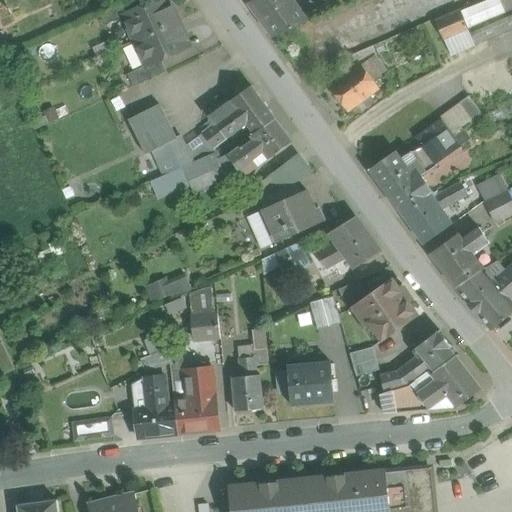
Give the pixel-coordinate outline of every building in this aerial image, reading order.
[(133,0),(128,0),(100,13),(105,25),(123,17),(123,16),(138,9),(133,0)] [(157,0),(138,9),(123,16),(123,17),(135,42),(178,21),(168,0),(157,0)] [(254,0),(249,4),(273,37),(309,21),(304,14),(335,0),(254,0)] [(461,11),(436,22),(444,41),(468,30),(469,30),(461,11)] [(511,14),(469,34),(475,47),(511,30),(511,14)] [(178,21),(135,42),(146,66),(146,67),(161,60),(190,47),(178,21)] [(468,30),(444,41),(451,58),(475,47),(469,34),(468,30)] [(161,60),(146,67),(146,66),(128,74),(134,87),(167,72),(161,60)] [(360,65),(329,88),(348,113),(379,91),(360,65)] [(276,118),(252,86),(231,102),(247,124),(254,134),(255,134),(276,118)] [(469,96),(440,117),(442,119),(454,136),(483,116),(469,96)] [(231,102),(210,117),(216,124),(227,139),(247,124),(231,102)] [(176,138),(160,105),(129,120),(146,155),(153,152),(164,175),(183,167),(193,162),(184,144),(181,136),(176,138)] [(276,118),(255,134),(254,134),(251,136),(254,141),(268,160),(269,160),(294,142),(276,118)] [(442,119),(415,137),(423,148),(424,147),(435,162),(436,162),(460,145),(457,141),(457,140),(454,136),(442,119)] [(216,124),(203,134),(214,149),(227,139),(216,124)] [(193,162),(217,151),(214,149),(203,134),(184,144),(193,162)] [(254,141),(242,150),(240,148),(229,156),(239,171),(254,160),(259,167),(268,160),(254,141)] [(423,148),(400,157),(417,180),(421,177),(436,167),(438,166),(436,162),(435,162),(424,147),(423,148)] [(193,162),(183,167),(188,177),(195,193),(218,183),(212,171),(224,166),(217,151),(193,162)] [(400,157),(396,151),(370,170),(391,199),(417,180),(400,157)] [(300,152),(276,170),(284,188),(298,182),(316,174),(300,152)] [(183,167),(164,175),(168,185),(188,177),(183,167)] [(276,170),(265,174),(274,193),(284,188),(276,170)] [(417,180),(391,199),(400,210),(413,201),(430,194),(432,192),(421,177),(417,180)] [(274,193),(261,199),(266,209),(302,193),(298,182),(284,188),(274,193)] [(461,184),(434,198),(442,209),(469,196),(461,184)] [(266,209),(264,210),(278,242),(326,221),(321,209),(317,211),(308,191),(302,193),(266,209)] [(511,200),(507,191),(485,202),(491,213),(511,202),(511,200)] [(430,194),(413,201),(400,210),(424,245),(453,225),(442,209),(434,198),(430,194)] [(511,202),(491,213),(497,225),(511,216),(511,202)] [(278,242),(264,210),(253,215),(267,247),(278,242)] [(381,252),(356,218),(330,234),(336,242),(348,258),(356,269),(381,252)] [(488,240),(480,229),(463,241),(471,252),(488,240)] [(459,235),(431,254),(456,288),(483,268),(471,252),(463,241),(459,235)] [(336,242),(316,254),(327,269),(348,258),(336,242)] [(298,244),(262,260),(264,276),(281,266),(289,278),(311,265),(298,244)] [(483,268),(456,288),(492,331),(511,313),(511,302),(496,283),(483,268)] [(511,268),(496,283),(511,302),(511,301),(511,268)] [(361,280),(339,290),(344,301),(366,291),(361,280)] [(411,299),(404,288),(398,289),(392,281),(354,308),(367,327),(371,324),(382,341),(417,316),(409,304),(411,299)] [(145,298),(150,309),(177,297),(172,286),(145,298)] [(190,289),(191,307),(216,305),(214,287),(190,289)] [(311,301),(318,327),(341,321),(334,295),(311,301)] [(218,314),(191,317),(194,341),(221,338),(218,314)] [(229,318),(219,319),(221,338),(231,337),(229,318)] [(264,330),(253,331),(256,358),(256,366),(267,365),(264,330)] [(439,331),(413,351),(418,357),(430,371),(432,374),(456,356),(456,357),(459,355),(439,331)] [(4,344),(0,345),(0,375),(15,368),(4,344)] [(374,348),(351,354),(357,377),(380,370),(374,348)] [(157,369),(173,363),(169,351),(153,356),(157,369)] [(456,357),(456,356),(432,374),(437,381),(458,407),(481,390),(456,357)] [(418,357),(397,372),(407,387),(410,384),(411,385),(424,375),(430,371),(418,357)] [(256,358),(240,359),(241,377),(257,375),(256,366),(256,358)] [(331,363),(289,366),(292,406),(310,405),(310,403),(333,401),(333,403),(335,403),(331,363)] [(213,368),(185,371),(189,400),(216,397),(213,368)] [(397,372),(382,377),(386,393),(407,387),(397,372)] [(241,377),(232,378),(236,412),(264,409),(261,375),(257,375),(241,377)] [(164,376),(146,378),(149,409),(167,408),(164,376)] [(437,381),(418,395),(429,410),(458,407),(437,381)] [(386,393),(381,394),(386,414),(429,410),(418,395),(411,385),(410,384),(407,387),(386,393)] [(189,400),(175,401),(175,407),(179,434),(220,430),(217,397),(216,397),(189,400)] [(149,409),(135,411),(138,438),(179,434),(175,407),(167,408),(149,409)] [(86,446),(108,443),(105,428),(83,432),(86,446)] [(439,511),(436,467),(230,487),(232,511),(439,511)] [(139,511),(135,494),(89,506),(90,511),(139,511)] [(58,511),(56,500),(18,505),(18,511),(58,511)]
